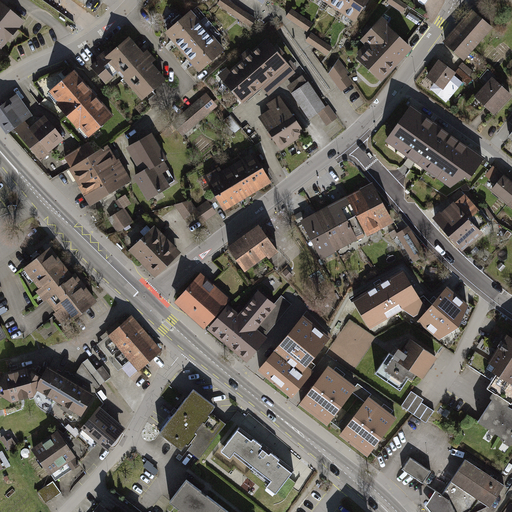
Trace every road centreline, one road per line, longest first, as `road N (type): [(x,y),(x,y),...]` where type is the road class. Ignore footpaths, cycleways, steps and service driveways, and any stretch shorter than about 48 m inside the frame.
road 1 (secondary): [(391,511),(190,343)]
road 2 (residential): [(348,139),(145,303)]
road 3 (residential): [(348,139),(457,261),(511,308)]
road 4 (residential): [(190,343),(134,433),(65,511)]
road 5 (secondary): [(145,303),(0,151)]
road 6 (residential): [(134,0),(75,45),(0,85)]
road 7 (residential): [(398,82),(511,167)]
road 8 (unknown): [(145,303),(76,349),(34,359)]
